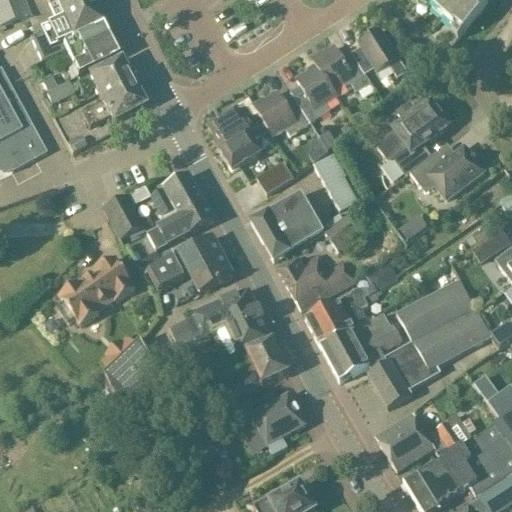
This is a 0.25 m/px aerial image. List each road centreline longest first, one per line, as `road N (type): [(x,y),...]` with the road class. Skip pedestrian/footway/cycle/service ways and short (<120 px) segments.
road 1 (secondary): [(343,433),(184,137)]
road 2 (residential): [(0,201),(184,137)]
road 3 (residential): [(343,433),(206,511)]
road 4 (secondary): [(184,137),(113,0)]
